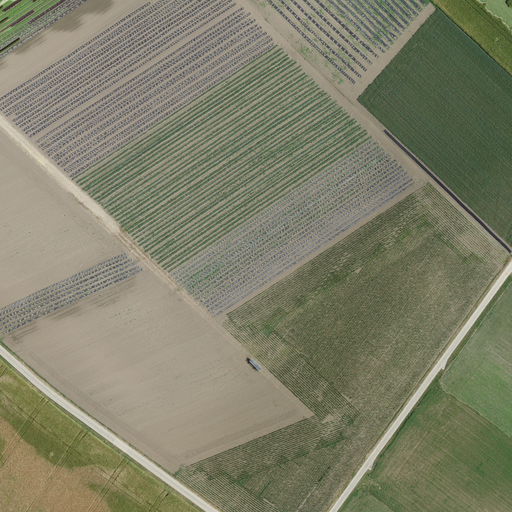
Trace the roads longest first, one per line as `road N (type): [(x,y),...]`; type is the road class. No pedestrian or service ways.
road 1 (track): [(332,511),(511,270)]
road 2 (track): [(0,346),(215,511)]
